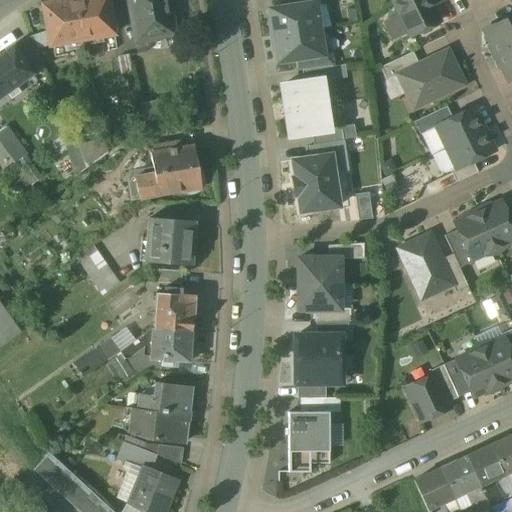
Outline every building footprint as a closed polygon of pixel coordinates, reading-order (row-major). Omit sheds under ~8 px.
[(74,0),(66,0),(54,2),(54,4),(43,5),(47,31),(49,45),(65,43),(66,49),(82,47),(74,0)] [(74,0),(82,47),(101,44),(100,37),(114,34),(108,0),(74,0)] [(169,0),(128,0),(135,42),(175,35),(169,0)] [(392,0),(410,36),(439,21),(432,7),(428,0),(392,0)] [(289,7),(270,10),(274,36),(318,29),(314,5),(314,3),(289,7)] [(511,17),(484,31),(492,47),(494,46),(498,55),(511,48),(511,17)] [(318,29),(274,36),(278,62),(322,55),(318,29)] [(47,31),(33,36),(38,50),(49,45),(47,31)] [(33,36),(13,47),(33,74),(43,68),(38,50),(33,36)] [(13,47),(0,56),(0,97),(33,74),(13,47)] [(511,48),(498,55),(503,64),(501,65),(509,81),(511,79),(511,48)] [(419,64),(397,75),(397,76),(407,96),(415,92),(422,105),(464,85),(447,51),(419,64)] [(413,52),(380,67),(387,81),(397,76),(397,75),(419,64),(413,52)] [(116,56),(122,80),(133,77),(128,53),(116,56)] [(331,66),(302,70),(304,82),(321,79),(322,81),(334,79),(331,66)] [(304,82),(282,85),(286,111),(325,105),(322,81),(321,79),(304,82)] [(161,99),(140,104),(146,129),(167,126),(161,99)] [(325,105),(286,111),(290,137),(312,133),(329,131),(329,129),(325,105)] [(446,107),(414,122),(420,135),(437,127),(436,126),(452,118),(446,107)] [(452,118),(436,126),(437,127),(447,148),(484,130),(473,108),(452,118)] [(28,156),(7,126),(0,131),(0,146),(14,166),(28,156)] [(341,127),(329,129),(329,131),(312,133),(313,145),(343,141),(341,127)] [(102,131),(77,137),(74,130),(61,134),(73,177),(107,153),(102,131)] [(484,130),(447,148),(456,168),(457,169),(473,162),(494,151),(484,130)] [(178,143),(150,146),(153,168),(145,169),(149,196),(181,192),(182,193),(184,194),(187,195),(191,196),(195,196),(198,195),(200,193),(202,192),(204,189),(205,187),(206,185),(206,184),(206,181),(206,178),(205,177),(204,174),(202,172),(200,170),(198,169),(195,147),(179,149),(178,143)] [(316,160),(294,163),(298,189),(338,183),(334,159),(334,157),(316,160)] [(473,162),(457,169),(456,168),(451,171),(456,183),(478,172),(473,162)] [(338,183),(298,189),(302,214),(324,211),(341,209),(341,207),(338,183)] [(371,189),(358,191),(362,216),(375,214),(371,189)] [(511,224),(501,201),(477,212),(495,250),(511,242),(511,224)] [(477,212),(454,223),(457,230),(471,261),(472,261),(495,250),(477,212)] [(193,221),(148,218),(144,261),(189,265),(193,221)] [(471,261),(457,230),(444,236),(453,254),(459,268),(473,262),(472,261),(471,261)] [(430,234),(397,249),(421,299),(452,285),(453,284),(442,259),(430,234)] [(364,243),(328,246),(328,258),(340,258),(340,259),(364,259),(364,243)] [(118,283),(91,246),(76,257),(102,294),(118,283)] [(459,268),(453,254),(442,259),(453,284),(452,285),(456,292),(468,287),(459,268)] [(340,259),(340,258),(328,258),(298,258),(298,284),(340,284),(340,259)] [(340,284),(298,284),(298,310),(314,310),(340,310),(340,309),(340,284)] [(194,296),(181,295),(181,289),(165,288),(165,293),(156,292),(153,329),(191,333),(194,296)] [(0,300),(0,349),(23,334),(0,300)] [(350,322),(350,309),(340,309),(340,310),(314,310),(314,322),(316,322),(348,322),(350,322)] [(348,322),(316,322),(316,336),(341,335),(341,337),(348,337),(348,322)] [(122,351),(106,362),(120,382),(135,372),(126,359),(151,342),(152,329),(122,351)] [(153,329),(152,329),(151,342),(150,358),(162,359),(162,361),(173,362),(173,360),(189,361),(191,333),(153,329)] [(511,333),(503,337),(511,356),(511,333)] [(316,336),(295,336),(295,384),(297,384),(325,384),(326,384),(326,372),(341,372),(341,337),(341,335),(316,336)] [(113,336),(97,347),(106,362),(122,351),(113,336)] [(511,356),(503,337),(479,348),(497,386),(511,379),(511,356)] [(479,348),(456,359),(461,370),(473,397),(497,386),(479,348)] [(456,359),(443,365),(448,376),(461,370),(456,359)] [(448,376),(443,365),(431,370),(433,376),(434,375),(447,403),(458,398),(448,376)] [(192,376),(165,372),(163,385),(190,388),(192,376)] [(433,376),(405,389),(421,422),(450,408),(447,403),(434,375),(433,376)] [(163,385),(157,384),(140,396),(135,395),(130,396),(129,408),(187,415),(191,389),(190,388),(163,385)] [(325,384),(297,384),(297,398),(301,398),(323,398),(325,398),(325,384)] [(301,398),(301,412),(323,412),(323,398),(301,398)] [(325,398),(323,398),(323,412),(329,412),(335,412),(335,398),(325,398)] [(187,415),(129,408),(125,407),(123,421),(131,421),(129,432),(147,439),(184,443),(187,415)] [(301,412),(288,413),(288,452),(329,452),(329,412),(323,412),(301,412)] [(131,421),(123,421),(122,429),(129,432),(131,421)] [(511,434),(506,438),(506,437),(489,445),(504,477),(511,473),(511,434)] [(157,455),(123,442),(116,459),(130,465),(140,468),(141,467),(151,471),(157,455)] [(183,448),(158,445),(157,455),(181,465),(183,448)] [(489,445),(472,452),(472,453),(464,457),(479,489),(494,482),(504,477),(489,445)] [(329,452),(288,452),(288,472),(310,472),(310,464),(329,464),(329,452)] [(113,511),(49,453),(34,470),(79,511),(113,511)] [(464,457),(456,461),(455,460),(439,468),(454,500),(466,495),(479,489),(464,457)] [(151,471),(141,467),(140,468),(130,465),(118,496),(121,498),(120,499),(143,511),(165,511),(169,503),(167,502),(176,481),(151,471)] [(439,468),(422,476),(422,477),(413,481),(427,511),(428,511),(442,506),(454,500),(439,468)] [(494,482),(479,489),(487,507),(502,501),(494,482)] [(479,489),(466,495),(474,511),(477,511),(487,507),(479,489)]
